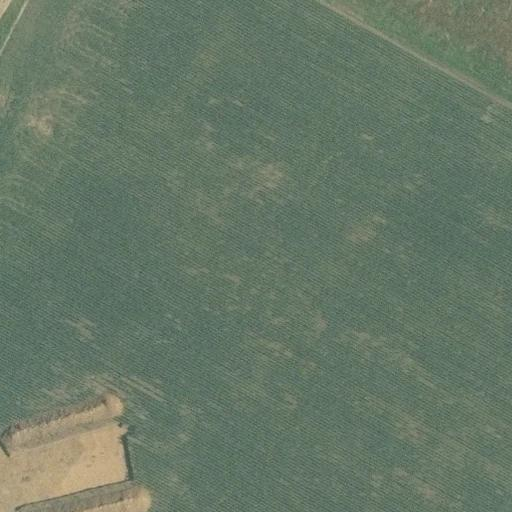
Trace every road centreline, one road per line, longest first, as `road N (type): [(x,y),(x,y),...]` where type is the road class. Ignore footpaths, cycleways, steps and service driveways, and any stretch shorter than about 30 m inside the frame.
road 1 (track): [(511,46),(259,454),(214,511)]
road 2 (track): [(0,368),(259,454)]
